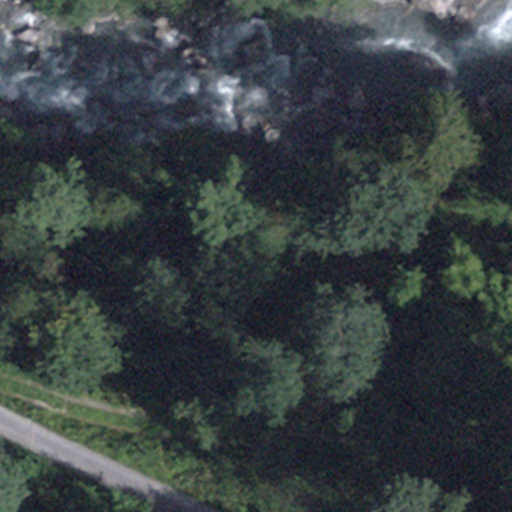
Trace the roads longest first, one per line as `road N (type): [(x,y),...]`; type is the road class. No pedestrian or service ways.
road 1 (track): [(511,416),(447,448),(376,456),(0,393)]
road 2 (track): [(0,418),(198,511)]
